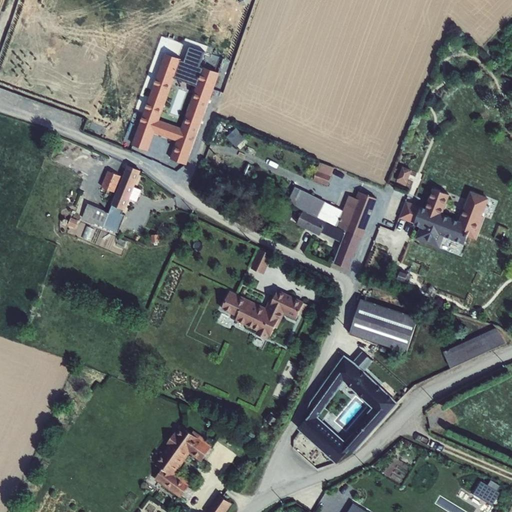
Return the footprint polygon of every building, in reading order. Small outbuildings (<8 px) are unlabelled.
[(191,164),(219,69),(200,64),(205,50),(189,45),(185,57),(159,49),(138,120),(133,118),(126,142),(150,149),(155,132),(176,138),(171,158),(191,164)] [(314,178),(329,184),(336,165),(321,159),(314,178)] [(88,202),(82,218),(119,231),(130,197),(138,200),(142,188),(135,186),(141,168),(127,163),(123,174),(114,171),(108,188),(116,191),(109,210),(88,202)] [(397,164),(392,179),(397,180),(401,165),(397,164)] [(398,179),(409,182),(413,168),(402,165),(398,179)] [(103,186),(107,187),(112,171),(108,169),(103,186)] [(377,198),(361,192),(358,199),(348,196),(342,211),(335,208),(295,186),(287,202),(303,210),(345,231),(361,238),(377,198)] [(490,194),(469,188),(460,218),(443,213),(449,192),(431,186),(426,205),(406,199),(400,218),(420,224),(415,237),(441,245),(444,236),(464,242),(467,235),(477,238),(490,194)] [(345,231),(303,210),(296,224),(320,235),(321,233),(341,242),(333,262),(349,269),(361,238),(345,231)] [(251,268),(266,273),(273,252),(258,246),(251,268)] [(266,307),(230,291),(222,309),(238,316),(236,321),(258,331),(256,334),(268,339),(269,337),(271,337),(275,328),(278,329),(285,314),(296,320),(300,313),(304,315),(309,305),(304,303),(304,301),(278,289),(274,299),(271,298),(266,307)] [(358,299),(349,334),(409,348),(418,313),(358,299)] [(505,343),(495,328),(443,352),(451,368),(505,343)] [(350,449),(354,452),(397,403),(362,371),(368,364),(350,349),(344,356),(320,388),(311,402),(307,410),(311,413),(298,429),(336,464),(350,449)] [(191,432),(179,423),(166,442),(169,444),(155,462),(163,467),(155,478),(180,496),(182,494),(188,498),(194,490),(188,485),(190,482),(180,474),(179,475),(176,473),(190,453),(201,461),(212,445),(204,439),(205,438),(193,430),(191,432)] [(224,496),(212,511),(225,511),(233,502),(224,496)] [(372,511),(353,501),(346,511),(372,511)]
